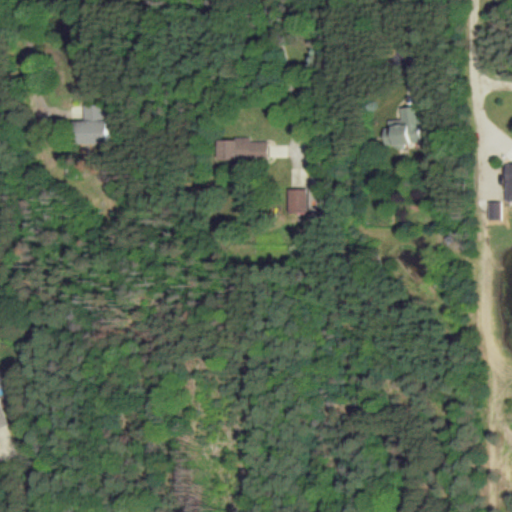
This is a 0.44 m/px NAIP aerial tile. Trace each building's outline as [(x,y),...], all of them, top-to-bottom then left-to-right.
[(105,104),(83,104),(83,120),(72,120),(73,144),(106,143),(105,104)] [(421,142),(420,106),(400,106),(400,119),(385,120),(386,144),(421,142)] [(218,138),(217,159),(266,159),(267,141),(249,141),(249,139),(218,138)] [(305,188),(287,189),(287,212),(305,212),(305,188)] [(499,219),(499,201),(486,201),(486,219),(499,219)] [(0,427),(8,425),(0,400),(0,387),(5,386),(0,373),(0,427)]
